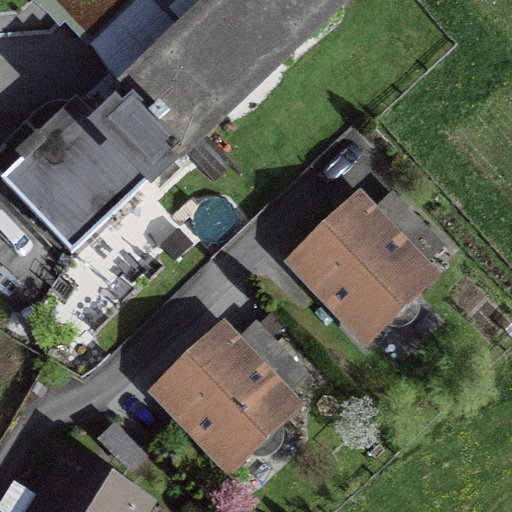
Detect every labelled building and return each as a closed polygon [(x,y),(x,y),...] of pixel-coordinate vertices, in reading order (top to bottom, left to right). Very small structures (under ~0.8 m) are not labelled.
[(340,0),(223,0),(187,35),(126,94),(133,101),(104,128),(83,107),(3,182),(72,255),(340,0)] [(136,0),(153,0),(187,35),(223,0),(48,0),(91,45),(136,0)] [(377,349),(444,282),(372,210),(305,278),(377,349)] [(306,413),(235,342),(165,411),(235,482),(306,413)] [(154,511),(78,469),(54,511),(154,511)]
